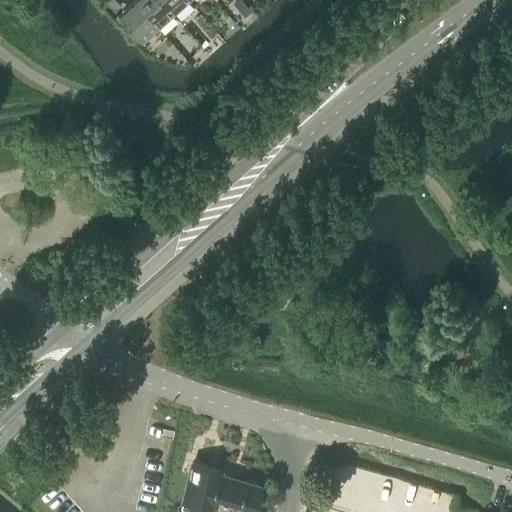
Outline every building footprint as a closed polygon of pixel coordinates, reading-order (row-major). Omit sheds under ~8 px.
[(104,0),(113,10),(120,4),(116,0),(104,0)] [(157,26),(133,0),(132,0),(117,14),(141,41),(157,26)] [(160,0),(133,0),(157,26),(172,13),(160,0)] [(160,0),(172,13),(186,0),(160,0)] [(179,507),(196,511),(206,511),(219,469),(192,462),(179,507)] [(219,469),(206,511),(251,511),(259,485),(218,473),(219,469)]
